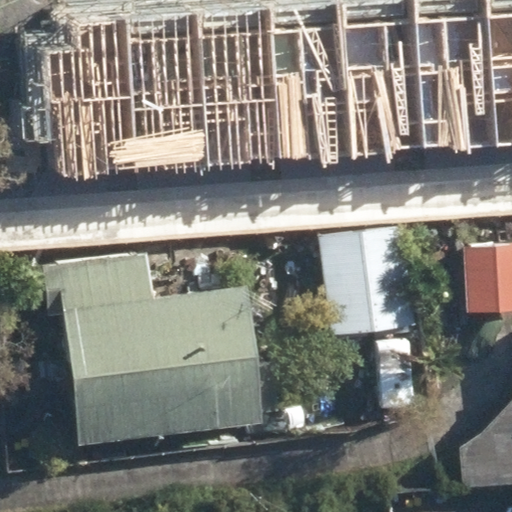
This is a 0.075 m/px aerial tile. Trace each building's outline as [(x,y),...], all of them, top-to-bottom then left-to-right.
[(82,43),(50,46),(60,179),(511,146),(511,0),(332,0),(81,18),(82,43)] [(472,216),(473,243),(511,242),(511,234),(511,214),(472,216)] [(321,240),(330,337),(411,329),(403,233),(321,240)] [(511,248),(470,252),(472,312),(511,310),(511,248)] [(67,314),(81,446),(261,426),(247,291),(152,303),(147,257),(44,268),(49,316),(67,314)] [(511,406),(463,451),(464,488),(511,485),(511,406)]
